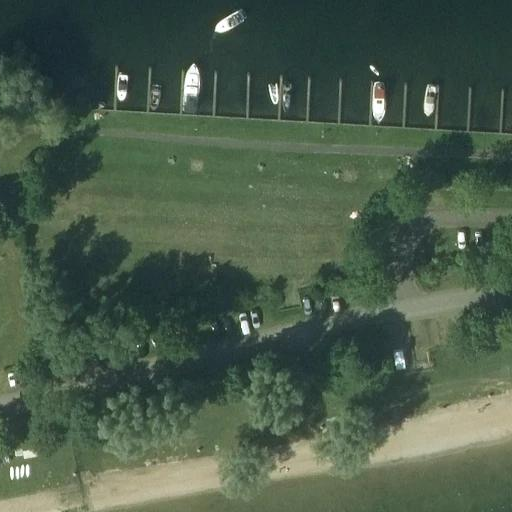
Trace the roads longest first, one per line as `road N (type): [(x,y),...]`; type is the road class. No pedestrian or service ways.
road 1 (unclassified): [(0,412),(406,309)]
road 2 (unclassified): [(511,202),(415,214),(399,258),(406,309)]
